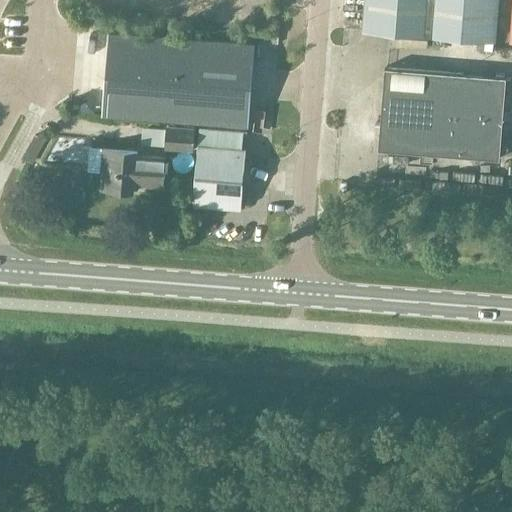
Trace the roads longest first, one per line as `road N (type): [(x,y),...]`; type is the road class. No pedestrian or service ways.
road 1 (secondary): [(295,294),(0,271)]
road 2 (unclassified): [(295,294),(319,0)]
road 3 (secondary): [(511,312),(295,294)]
